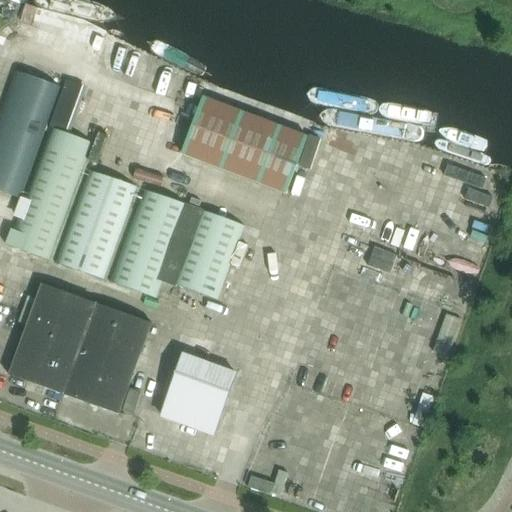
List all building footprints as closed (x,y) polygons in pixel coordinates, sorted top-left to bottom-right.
[(27,6),(26,9),(21,23),(30,26),(36,9),(27,6)] [(60,90),(15,73),(0,113),(0,192),(19,199),(60,90)] [(67,81),(50,129),(66,134),(83,86),(67,81)] [(309,139),(204,98),(181,156),(286,197),(309,139)] [(46,141),(7,247),(50,262),(88,157),(92,144),(50,129),(46,141)] [(103,281),(137,189),(90,172),(56,264),(103,281)] [(163,281),(190,208),(144,191),(110,283),(156,300),(163,281)] [(190,208),(163,281),(164,281),(218,301),(244,228),(190,208)] [(9,376),(119,416),(152,325),(42,285),(9,376)] [(449,357),(461,322),(447,317),(434,352),(449,357)] [(237,374),(182,355),(160,418),(215,438),(237,374)] [(130,389),(123,412),(134,416),(141,393),(130,389)] [(280,497),(288,475),(279,472),(271,494),(280,497)] [(270,495),(273,485),(252,478),(248,488),(270,495)]
